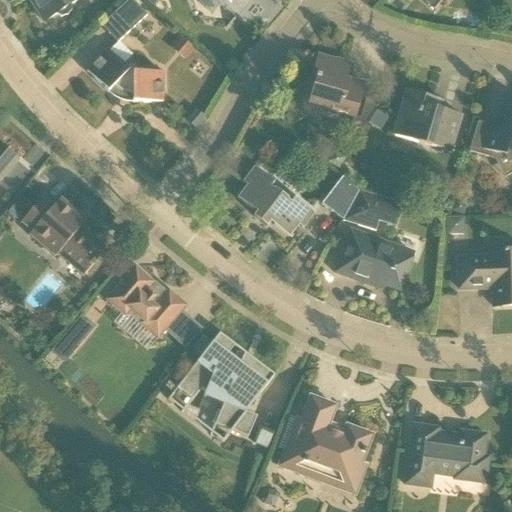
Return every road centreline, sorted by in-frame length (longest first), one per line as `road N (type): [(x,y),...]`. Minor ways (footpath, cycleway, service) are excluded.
road 1 (residential): [(511,358),(383,352),(302,321),(157,218)]
road 2 (residential): [(157,218),(269,55),(317,0)]
road 3 (residential): [(157,218),(71,139),(0,54)]
road 4 (residential): [(511,65),(411,46),(328,0)]
